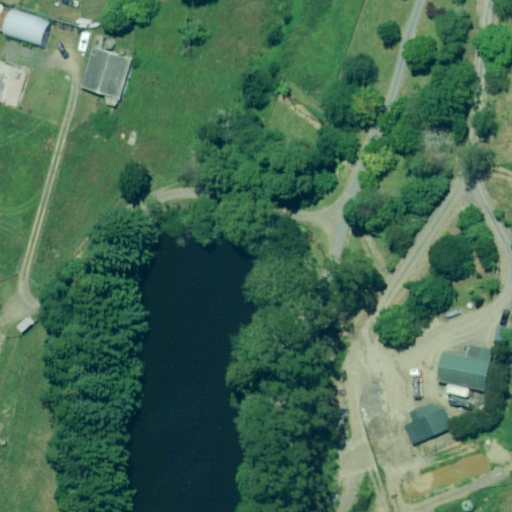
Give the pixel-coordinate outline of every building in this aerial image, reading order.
[(16,10),(7,35),(45,48),(54,22),(16,10)] [(85,86),(110,93),(107,101),(123,106),(124,104),(136,58),(100,48),(100,51),(95,50),(85,86)] [(0,78),(0,102),(2,103),(9,81),(0,78)] [(441,381),(487,390),(495,350),(473,345),(470,356),(446,351),(441,381)] [(436,407),(435,404),(413,413),(417,422),(408,425),(416,444),(454,427),(446,408),(442,409),(440,405),(436,407)]
